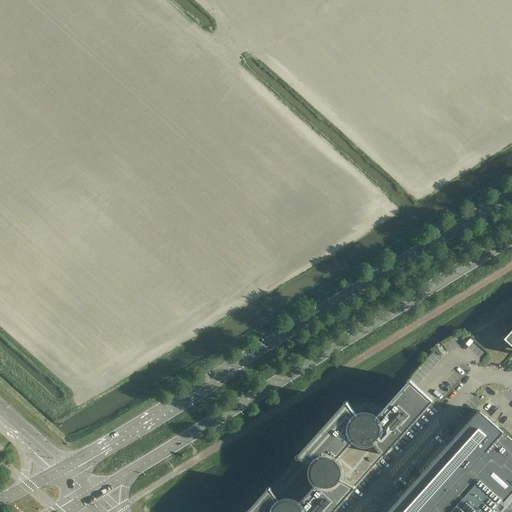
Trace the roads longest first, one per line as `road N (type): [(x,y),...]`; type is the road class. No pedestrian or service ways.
road 1 (secondary): [(511,193),(68,464)]
road 2 (secondary): [(126,474),(511,236)]
road 3 (unclassified): [(357,511),(475,379),(497,375),(511,383)]
